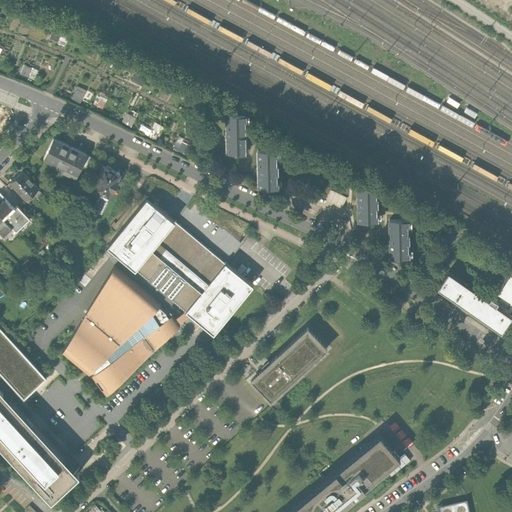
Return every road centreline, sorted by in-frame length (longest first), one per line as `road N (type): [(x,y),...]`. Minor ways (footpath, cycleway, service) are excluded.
road 1 (unclassified): [(351,251),(71,511)]
road 2 (tertiary): [(46,104),(351,251)]
road 3 (tertiary): [(351,251),(511,360)]
